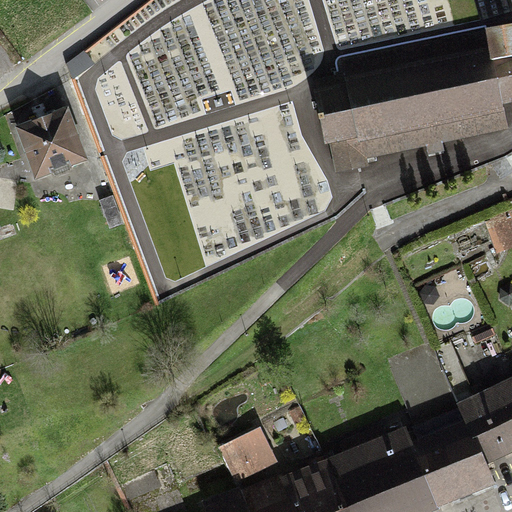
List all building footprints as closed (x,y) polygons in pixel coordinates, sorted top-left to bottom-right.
[(492,57),(316,95),(331,166),(510,127),(505,107),(511,105),(511,30),(488,35),(492,57)] [(67,114),(20,133),(40,182),(87,162),(67,114)] [(108,229),(122,224),(113,199),(99,204),(108,229)] [(511,221),(510,217),(487,225),(498,255),(511,249),(511,221)] [(485,325),(469,332),(473,342),(489,336),(485,325)] [(511,385),(461,411),(466,425),(486,468),(511,456),(511,385)] [(411,447),(466,425),(461,411),(406,433),(411,447)] [(411,447),(437,511),(494,488),(486,468),(466,425),(411,447)] [(344,458),(387,441),(383,431),(340,448),(344,458)] [(344,458),(284,482),(295,511),(433,511),(437,511),(411,447),(406,433),(387,441),(344,458)] [(237,485),(271,472),(258,439),(223,453),(237,485)] [(239,493),(247,511),(295,511),(284,482),(278,469),(271,472),(237,485),(239,493)] [(203,511),(247,511),(239,493),(202,508),(203,511)]
